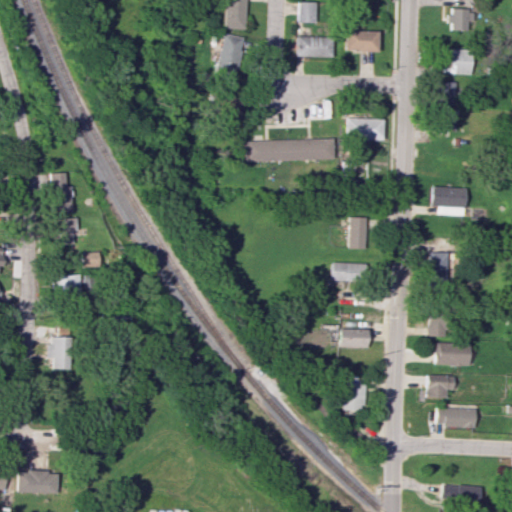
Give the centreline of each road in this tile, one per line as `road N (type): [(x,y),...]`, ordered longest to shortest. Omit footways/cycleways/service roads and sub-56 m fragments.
road 1 (residential): [(406,0),(389,511)]
road 2 (residential): [(0,61),(27,168),(21,406),(10,429)]
road 3 (residential): [(392,447),(511,448)]
